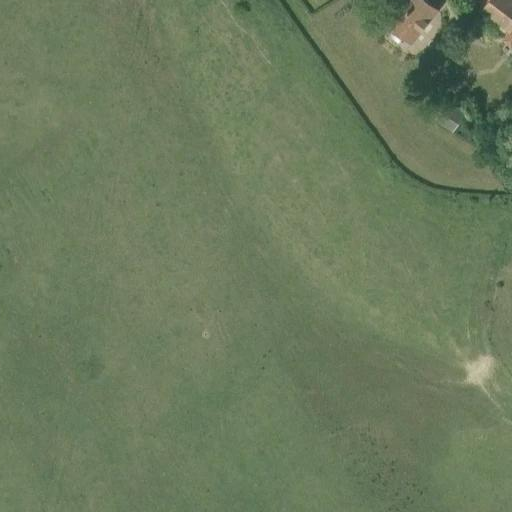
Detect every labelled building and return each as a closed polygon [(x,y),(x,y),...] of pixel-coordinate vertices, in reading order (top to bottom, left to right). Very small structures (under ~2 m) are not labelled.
[(435,9),(422,0),(407,0),(405,3),(404,2),(398,9),(404,14),(393,27),(410,41),(435,9)] [(505,30),(511,20),(511,0),(473,0),(482,8),(480,10),(505,30)] [(511,20),(505,30),(508,32),(502,40),(511,47),(511,46),(511,20)] [(441,80),(461,55),(443,40),(422,65),(441,80)] [(451,99),(438,119),(453,129),(466,109),(451,99)]
